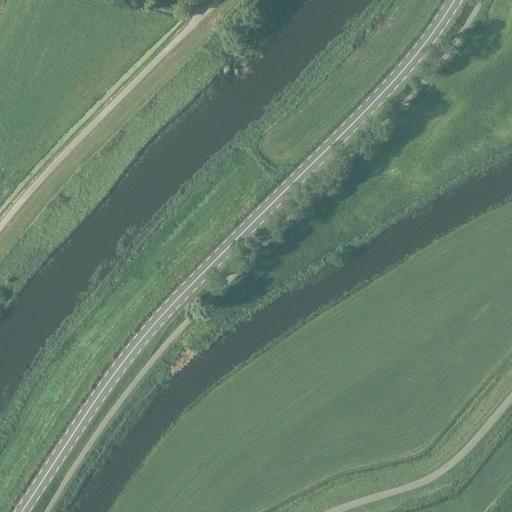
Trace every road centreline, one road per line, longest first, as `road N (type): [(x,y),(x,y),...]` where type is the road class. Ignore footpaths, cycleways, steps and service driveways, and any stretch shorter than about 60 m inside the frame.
road 1 (unclassified): [(45,511),(172,336),(408,99),(480,0)]
road 2 (primary): [(21,511),(144,334),(399,74),(454,0)]
road 3 (unclassified): [(0,225),(213,0)]
road 4 (unclassified): [(334,511),(434,476),(511,397)]
